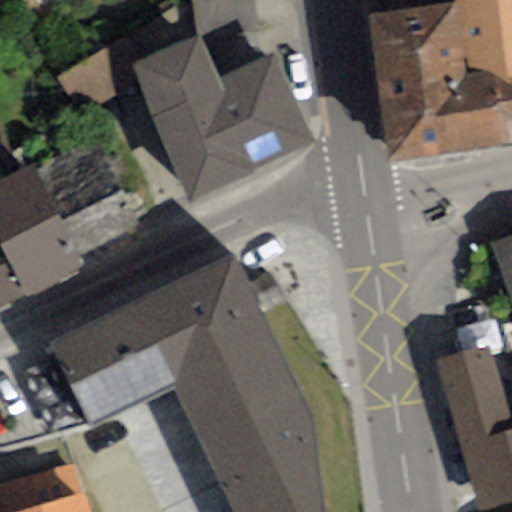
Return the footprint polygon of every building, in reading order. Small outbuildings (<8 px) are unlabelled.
[(233,44),(276,43),(275,10),(233,11),(233,44)] [(368,21),(384,158),(511,142),(511,72),(440,81),(432,14),(368,21)] [(141,68),(194,184),(306,133),(271,59),(220,82),(201,41),(141,68)] [(0,175),(0,278),(6,292),(56,269),(10,171),(0,175)] [(511,239),(491,245),(511,317),(511,239)] [(236,253),(47,339),(88,424),(179,379),(239,511),(328,511),(318,410),(236,253)] [(435,368),(470,503),(511,492),(511,432),(495,437),(474,358),(435,368)] [(0,511),(86,488),(80,467),(0,489),(0,511)]
